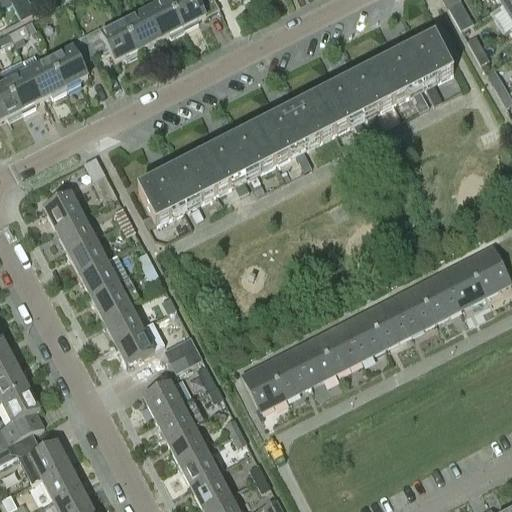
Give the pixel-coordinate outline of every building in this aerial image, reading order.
[(6,0),(7,0),(21,26),(39,16),(34,7),(31,9),(26,0),(6,0)] [(167,0),(166,1),(185,37),(198,30),(198,26),(219,15),(212,3),(213,2),(212,0),(167,0)] [(256,0),(212,0),(213,2),(217,0),(228,0),(232,8),(241,4),(243,7),(256,0)] [(440,0),(461,36),(474,28),(457,0),(440,0)] [(511,0),(493,0),(501,10),(511,2),(511,0)] [(185,37),(166,1),(154,7),(156,10),(145,16),(160,46),(169,41),(170,44),(185,37)] [(511,2),(501,10),(511,28),(511,2)] [(133,18),(121,24),(140,60),(152,53),(151,50),(160,46),(145,16),(134,21),(133,18)] [(100,32),(83,41),(94,63),(109,55),(115,68),(124,64),(125,67),(140,60),(121,24),(110,30),(111,33),(103,37),(100,32)] [(31,27),(8,39),(13,48),(36,37),(31,27)] [(0,54),(13,48),(8,39),(0,42),(0,54)] [(58,55),(48,61),(66,97),(80,89),(79,87),(87,84),(81,70),(94,63),(83,41),(68,48),(71,53),(61,58),(58,55)] [(481,54),(483,53),(476,41),(467,46),(473,58),(481,54)] [(399,61),(375,74),(393,109),(412,100),(419,96),(452,79),(434,43),(408,56),(405,51),(396,55),(399,61)] [(489,65),(483,53),(481,54),(473,58),(480,70),(489,65)] [(66,97),(48,61),(37,67),(34,61),(22,67),(27,75),(42,106),(54,100),(55,102),(66,97)] [(393,109),(375,74),(349,87),(346,81),(337,86),(340,91),(315,104),(334,140),(366,123),(374,119),(393,109)] [(27,75),(17,80),(15,77),(3,84),(22,121),(34,114),(33,111),(42,106),(27,75)] [(22,121),(3,84),(0,85),(0,128),(6,125),(8,128),(22,121)] [(499,102),(508,97),(501,85),(492,90),(499,102)] [(419,96),(412,100),(416,108),(414,109),(419,118),(428,113),(419,96)] [(511,109),(511,104),(508,97),(499,102),(506,113),(511,109)] [(281,122),(256,134),(274,170),(295,160),(302,156),(307,153),(312,162),(320,158),(315,149),(334,140),(315,104),(291,117),(287,111),(278,116),(281,122)] [(383,136),(374,119),(366,123),(375,140),(383,136)] [(274,170),(256,134),(232,147),(229,141),(219,146),(222,152),(197,165),(215,200),(274,170)] [(295,160),(304,177),(311,173),(302,156),(295,160)] [(96,163),(84,169),(93,187),(104,209),(117,203),(96,163)] [(215,200),(197,165),(173,177),(170,171),(160,176),(163,182),(138,195),(156,231),(215,200)] [(243,186),(234,191),(239,201),(249,196),(243,186)] [(54,236),(83,221),(71,199),(42,214),(54,236)] [(120,230),(130,225),(123,213),(113,218),(120,230)] [(198,213),(191,217),(196,227),(203,224),(198,213)] [(95,244),(83,221),(54,236),(66,259),(95,244)] [(136,237),(130,225),(120,230),(126,243),(136,237)] [(106,266),(95,244),(66,259),(78,281),(106,266)] [(465,267),(484,303),(509,290),(491,254),(465,267)] [(143,276),(153,270),(146,258),(136,263),(143,276)] [(106,266),(78,281),(90,304),(129,283),(116,260),(106,266)] [(484,303),(465,267),(440,279),(459,316),(484,303)] [(153,270),(143,276),(150,288),(160,283),(153,270)] [(440,279),(416,292),(434,328),(459,316),(440,279)] [(129,283),(90,304),(101,326),(130,311),(141,305),(129,283)] [(434,328),(416,292),(391,304),(410,341),(434,328)] [(170,303),(161,308),(167,320),(177,315),(170,303)] [(391,304),(366,317),(385,354),(410,341),(391,304)] [(130,311),(101,326),(113,349),(142,333),(130,311)] [(385,354),(366,317),(341,330),(360,366),(385,354)] [(360,366),(341,330),(317,342),(335,379),(360,366)] [(154,357),(142,333),(113,349),(125,372),(154,357)] [(170,368),(197,354),(191,342),(164,356),(170,368)] [(317,342),(292,355),(311,392),(335,379),(317,342)] [(5,349),(0,351),(0,379),(17,371),(5,349)] [(197,354),(170,368),(176,379),(202,365),(197,354)] [(292,355),(267,368),(286,404),(311,392),(292,355)] [(286,404),(267,368),(242,381),(260,417),(286,404)] [(17,371),(0,379),(0,407),(0,409),(29,394),(17,371)] [(183,410),(171,387),(142,403),(154,426),(183,410)] [(217,392),(208,396),(215,409),(224,404),(217,392)] [(29,394),(0,409),(11,430),(0,435),(0,457),(7,453),(8,454),(44,435),(44,434),(36,419),(41,417),(29,394)] [(193,404),(183,410),(154,426),(166,448),(195,433),(206,427),(193,404)] [(231,443),(242,437),(235,424),(224,430),(231,443)] [(207,455),(195,433),(166,448),(178,470),(207,455)] [(242,437),(231,443),(237,454),(248,448),(242,437)] [(41,486),(69,471),(57,448),(29,463),(41,486)] [(0,471),(13,465),(8,454),(7,453),(0,457),(0,471)] [(211,464),(207,455),(178,470),(190,493),(219,478),(224,475),(216,461),(211,464)] [(256,487),(265,482),(259,470),(249,475),(256,487)] [(69,471),(41,486),(53,508),(81,494),(69,471)] [(219,478),(190,493),(199,511),(207,511),(230,500),(219,478)] [(265,482),(256,487),(262,498),(271,493),(265,482)] [(91,511),(81,494),(53,508),(54,511),(91,511)] [(19,511),(18,511),(16,511),(10,500),(1,505),(5,511),(19,511)] [(236,511),(230,500),(207,511),(236,511)]
